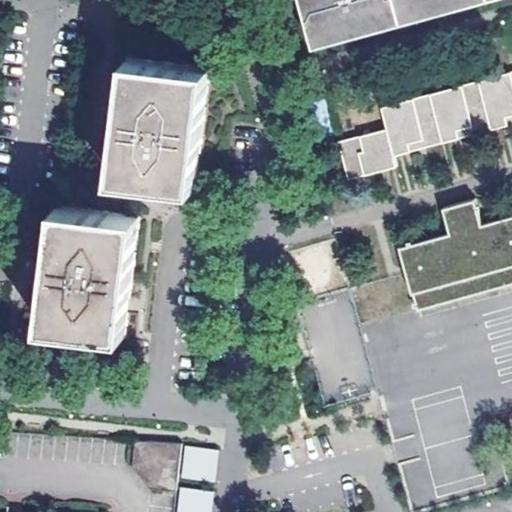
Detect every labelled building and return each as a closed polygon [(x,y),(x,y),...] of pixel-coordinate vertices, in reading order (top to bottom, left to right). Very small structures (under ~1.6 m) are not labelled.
[(303,0),(315,44),(479,0),(303,0)] [(211,66),(127,56),(121,106),(114,180),(197,189),(211,66)] [(511,68),(380,103),(386,127),(339,140),(349,179),(397,166),(394,156),(411,151),(410,145),(423,141),(425,148),(460,138),(458,132),(472,128),(474,135),(509,126),(507,119),(511,118),(511,68)] [(460,138),(474,135),(472,128),(458,132),(460,138)] [(411,151),(425,148),(423,141),(410,145),(411,151)] [(406,263),(420,308),(511,283),(511,215),(505,218),(509,233),(487,239),(482,224),(475,198),(445,207),(452,233),(456,248),(406,263)] [(139,215),(57,205),(49,268),(43,325),(125,336),(129,301),(139,215)] [(505,218),(482,224),(487,239),(509,233),(505,218)] [(401,247),(406,263),(456,248),(452,233),(401,247)] [(373,394),(349,293),(300,305),(324,406),(373,394)] [(178,488),(184,444),(149,441),(136,440),(135,466),(151,486),(178,488)] [(188,445),(184,476),(215,480),(219,449),(188,445)] [(211,511),(214,490),(182,486),(179,511),(211,511)]
